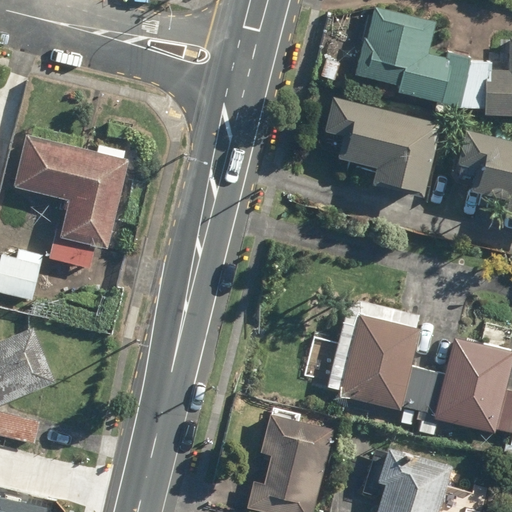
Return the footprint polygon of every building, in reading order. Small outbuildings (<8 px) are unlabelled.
[(367,7),(350,75),(391,86),(389,94),(433,105),(444,58),(425,54),(433,23),(367,7)] [(511,38),(506,38),(504,71),(478,70),(475,117),(511,119),(511,38)] [(434,123),(325,96),(316,133),(333,137),(328,160),(364,169),(360,185),(415,199),(434,123)] [(511,142),(458,129),(447,173),(461,176),(458,190),(498,200),(494,215),(511,219),(511,142)] [(16,138),(5,188),(58,199),(50,239),(102,250),(121,160),(16,138)] [(0,291),(28,296),(36,254),(14,250),(13,255),(0,252),(0,291)] [(342,307),(323,388),(336,392),(335,398),(393,412),(395,405),(428,413),(438,373),(407,366),(419,315),(356,300),(342,307)] [(12,349),(5,331),(0,333),(0,402),(49,382),(34,346),(12,349)] [(428,413),(426,420),(487,434),(488,430),(511,435),(511,390),(500,388),(509,351),(447,336),(438,373),(428,413)] [(35,420),(0,411),(0,439),(30,446),(35,420)] [(253,456),(263,458),(258,484),(248,481),(242,509),(254,511),(307,511),(325,430),(261,416),(253,456)] [(433,511),(447,468),(377,448),(367,484),(375,486),(367,511),(433,511)] [(0,491),(0,511),(33,511),(36,502),(0,491)]
